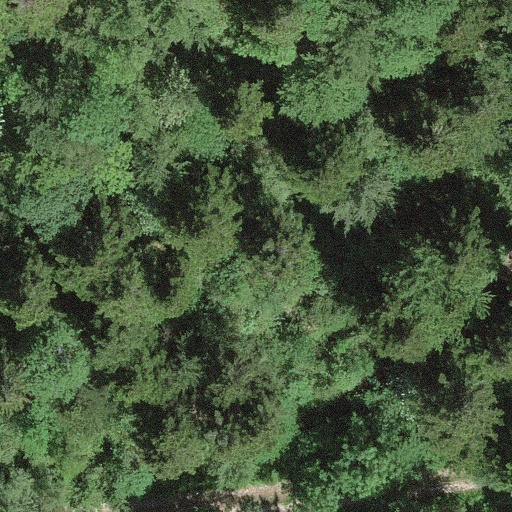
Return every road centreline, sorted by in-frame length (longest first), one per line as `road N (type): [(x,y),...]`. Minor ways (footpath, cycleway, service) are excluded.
road 1 (track): [(320,494),(96,509)]
road 2 (track): [(320,494),(511,474)]
